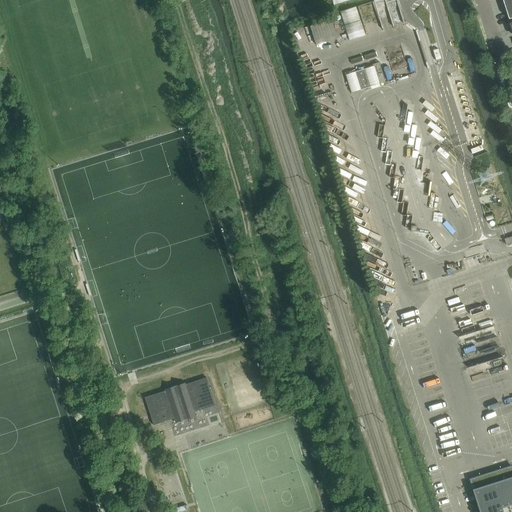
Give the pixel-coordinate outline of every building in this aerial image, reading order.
[(387,0),(388,12),(411,11),(410,0),(387,0)] [(511,0),(503,0),(509,20),(511,18),(511,0)] [(359,6),(341,11),(350,40),(367,35),(359,6)] [(317,45),(338,38),(332,19),(311,26),(317,45)] [(373,64),(380,85),(386,83),(379,63),(373,64)] [(355,72),(361,91),(371,87),(365,69),(355,72)] [(504,357),(469,366),(475,390),(480,389),(478,381),(494,378),(493,376),(508,373),(504,357)] [(145,398),(154,425),(175,419),(176,422),(196,416),(195,412),(216,406),(207,378),(186,385),(186,384),(166,390),(166,391),(145,398)] [(480,477),(470,480),(474,490),(480,511),(511,511),(511,466),(480,476),(480,477)]
